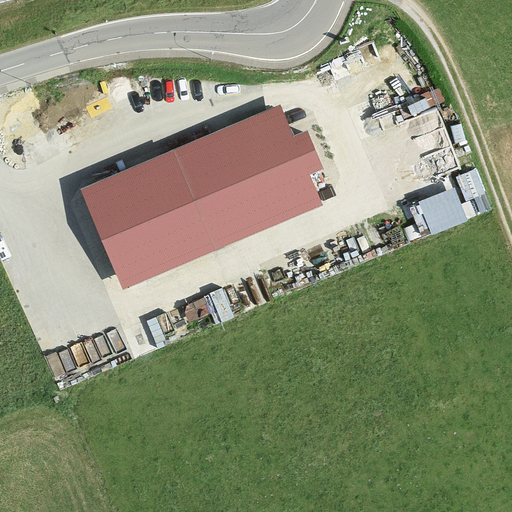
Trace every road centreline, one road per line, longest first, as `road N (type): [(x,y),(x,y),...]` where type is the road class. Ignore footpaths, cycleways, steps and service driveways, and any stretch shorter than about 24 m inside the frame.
road 1 (tertiary): [(0,74),(86,44),(153,32),(287,32),(316,0)]
road 2 (track): [(401,0),(436,41),(511,238)]
